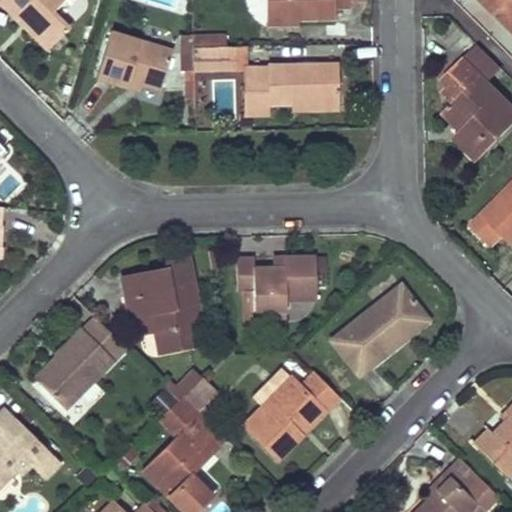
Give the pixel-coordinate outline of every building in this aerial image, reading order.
[(0,0),(0,2),(22,24),(25,20),(51,46),(68,28),(51,12),(62,0),(0,0)] [(132,0),(181,12),(184,0),(132,0)] [(349,0),(264,0),(265,19),(297,19),(334,18),(334,7),(350,6),(350,3),(349,0)] [(511,0),(482,0),(511,29),(511,0)] [(51,46),(25,20),(22,24),(47,49),(51,46)] [(172,50),(109,31),(95,78),(127,87),(129,80),(141,83),(160,89),(172,50)] [(224,35),(207,36),(207,46),(215,46),(225,46),(224,35)] [(192,47),(191,36),(178,36),(179,53),(192,52),(192,48),(192,47)] [(191,36),(192,47),(207,46),(207,36),(191,36)] [(207,46),(192,47),(192,48),(192,52),(192,70),(228,69),(227,46),(225,46),(215,46),(207,46)] [(478,46),(464,60),(481,76),(483,78),(497,64),(478,46)] [(192,70),(192,52),(179,53),(179,70),(192,70)] [(464,60),(462,58),(442,77),(449,83),(443,90),(454,101),(472,118),(461,129),(454,136),(478,160),(511,124),(511,106),(483,78),(481,76),(464,60)] [(337,63),(266,64),(266,68),(243,68),(244,113),(268,113),(268,104),(290,104),(338,103),(337,63)] [(141,83),(129,80),(127,87),(138,91),(141,83)] [(461,129),(472,118),(454,101),(443,112),(461,129)] [(511,182),(470,225),(489,245),(501,233),(511,243),(511,242),(511,182)] [(315,299),(314,257),(283,258),(283,268),(272,268),(253,268),(252,258),(235,259),(236,291),(252,291),(252,310),(285,310),(285,299),(315,299)] [(201,325),(187,258),(164,262),(165,268),(120,278),(129,318),(137,316),(150,313),(153,331),(158,353),(196,345),(192,327),(201,325)] [(272,268),(283,268),(283,258),(272,258),(272,268)] [(399,284),(328,339),(357,376),(399,343),(395,337),(424,315),(399,284)] [(150,313),(137,316),(141,334),(153,331),(150,313)] [(428,320),(424,315),(395,337),(399,343),(428,320)] [(82,329),(87,334),(99,322),(94,317),(82,329)] [(64,409),(125,348),(99,322),(87,334),(82,329),(55,356),(59,361),(37,383),(64,409)] [(192,327),(196,345),(205,343),(201,325),(192,327)] [(37,383),(59,361),(55,356),(33,378),(37,383)] [(324,412),(339,397),(314,372),(300,386),(274,360),(244,390),(260,406),(242,424),(277,459),(301,435),(294,428),(317,405),(324,412)] [(164,388),(176,400),(181,395),(199,376),(192,370),(175,387),(167,379),(162,385),(164,388)] [(215,392),(199,376),(181,395),(186,400),(196,410),(215,392)] [(176,400),(164,388),(151,401),(163,412),(176,400)] [(173,436),(140,469),(181,511),(192,511),(211,494),(181,464),(190,455),(199,464),(211,452),(185,426),(199,412),(196,410),(186,400),(181,395),(176,400),(163,412),(160,416),(156,419),(173,436)] [(163,412),(151,401),(148,404),(160,416),(163,412)] [(507,477),(511,471),(511,402),(504,411),(508,415),(491,432),(487,428),(472,442),(507,477)] [(301,435),(324,412),(317,405),(294,428),(301,435)] [(59,463),(4,408),(0,411),(0,435),(3,438),(0,440),(0,484),(14,470),(19,474),(29,464),(44,479),(59,463)] [(491,432),(508,415),(504,411),(487,428),(491,432)] [(185,426),(211,452),(224,439),(199,412),(185,426)] [(469,511),(477,505),(483,511),(497,496),(458,458),(444,473),(448,477),(430,496),(413,511),(469,511)] [(430,496),(448,477),(444,473),(425,492),(430,496)] [(153,511),(163,511),(150,498),(145,503),(153,511)] [(133,511),(124,511),(113,500),(100,511),(153,511),(145,503),(143,502),(133,511)]
